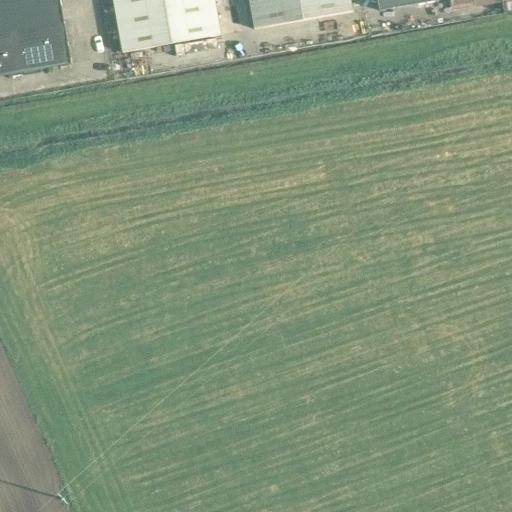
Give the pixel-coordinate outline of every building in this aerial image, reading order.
[(0,0),(0,35),(65,24),(60,0),(0,0)] [(214,0),(113,0),(123,53),(221,36),(214,0)] [(353,13),(350,0),(249,0),(255,30),(353,13)] [(377,0),(380,12),(446,0),(377,0)] [(72,65),(65,24),(0,35),(0,77),(25,73),(26,76),(41,73),(41,70),(72,65)]
